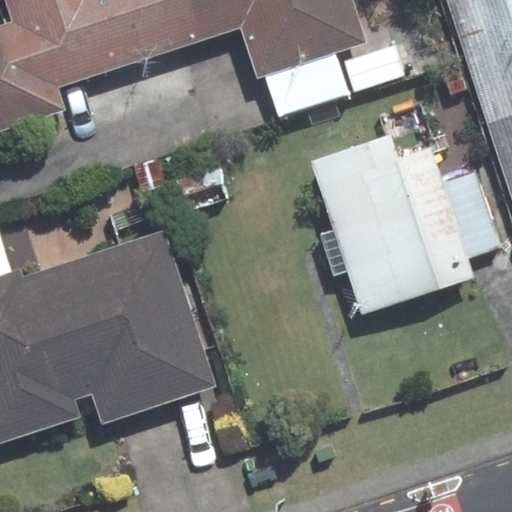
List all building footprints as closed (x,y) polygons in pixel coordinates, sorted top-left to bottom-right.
[(224,31),(213,0),(0,0),(0,20),(2,26),(25,19),(47,90),(224,31)] [(213,0),(224,31),(232,28),(249,80),(259,78),(272,121),(397,79),(387,47),(328,67),(325,55),(356,45),(343,5),(358,0),(213,0)] [(511,0),(438,0),(480,126),(511,115),(511,0)] [(0,129),(55,111),(47,90),(25,19),(2,26),(0,26),(0,129)] [(443,81),(418,89),(423,104),(448,96),(443,81)] [(511,115),(480,126),(511,224),(511,115)] [(323,234),(312,237),(325,279),(339,274),(352,316),(464,281),(457,260),(491,249),(468,179),(432,190),(420,151),(387,161),(382,142),(302,166),(323,234)] [(150,162),(127,169),(136,195),(159,187),(150,162)] [(210,169),(167,183),(177,215),(221,200),(210,169)] [(91,427),(203,390),(151,236),(11,282),(9,275),(0,278),(0,442),(70,419),(66,405),(82,399),(91,427)]
